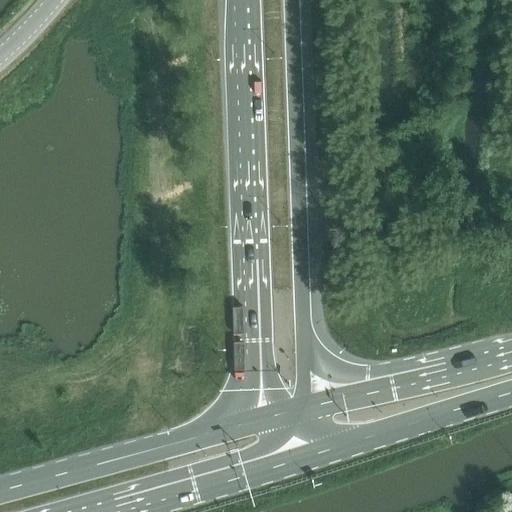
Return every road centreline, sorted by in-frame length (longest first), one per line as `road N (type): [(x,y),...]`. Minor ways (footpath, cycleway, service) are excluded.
road 1 (motorway): [(245,0),(253,420)]
road 2 (motorway): [(307,405),(294,0)]
road 3 (primary): [(253,420),(0,491)]
road 4 (primary): [(298,452),(511,391)]
road 5 (primary): [(95,511),(298,452)]
road 6 (primary): [(511,355),(307,405)]
